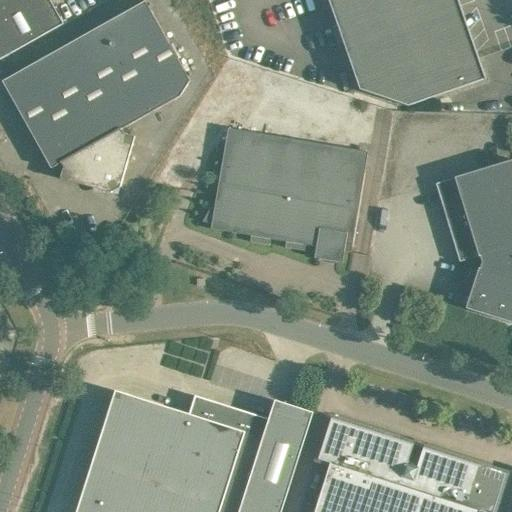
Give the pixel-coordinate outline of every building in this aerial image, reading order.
[(0,0),(0,59),(63,24),(50,0),(0,0)] [(486,79),(458,0),(327,0),(360,90),(408,106),(485,79),(486,79)] [(145,1),(5,79),(54,167),(61,163),(64,167),(61,178),(108,192),(121,185),(135,137),(124,134),(121,129),(180,96),(190,80),(145,1)] [(228,128),(217,195),(216,198),(203,222),(212,223),(211,229),(212,229),(213,223),(232,226),(231,232),(251,236),(250,241),(269,245),(271,239),(286,242),(285,247),(304,251),(305,245),(316,247),(314,258),(342,262),(344,251),(351,252),(368,152),(228,128)] [(511,160),(436,183),(460,262),(481,255),(483,262),(479,270),(479,268),(466,308),(511,322),(511,160)] [(76,511),(281,511),(313,412),(275,400),(269,419),(195,395),(189,414),(124,392),(124,393),(113,400),(112,399),(76,511)] [(485,511),(493,511),(505,473),(423,447),(422,452),(412,449),(413,444),(331,418),(318,459),(330,463),(314,511),(479,511),(480,510),(485,511)]
